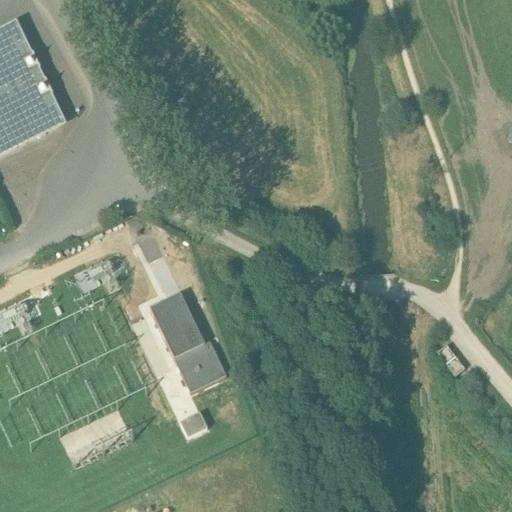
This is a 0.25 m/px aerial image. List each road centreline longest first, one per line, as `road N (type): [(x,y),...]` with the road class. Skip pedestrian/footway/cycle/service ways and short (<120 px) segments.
road 1 (residential): [(56,0),(155,179),(0,258)]
road 2 (track): [(438,311),(403,290),(186,222),(155,179)]
